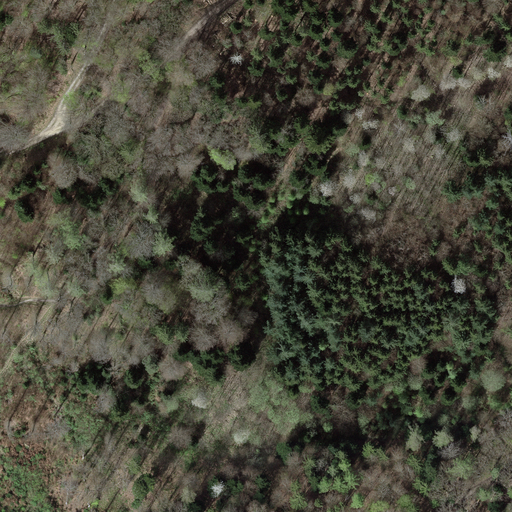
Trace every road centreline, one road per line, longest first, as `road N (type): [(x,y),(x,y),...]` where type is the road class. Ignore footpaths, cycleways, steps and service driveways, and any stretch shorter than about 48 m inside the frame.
road 1 (track): [(0,149),(83,117),(173,46)]
road 2 (track): [(43,135),(115,0)]
